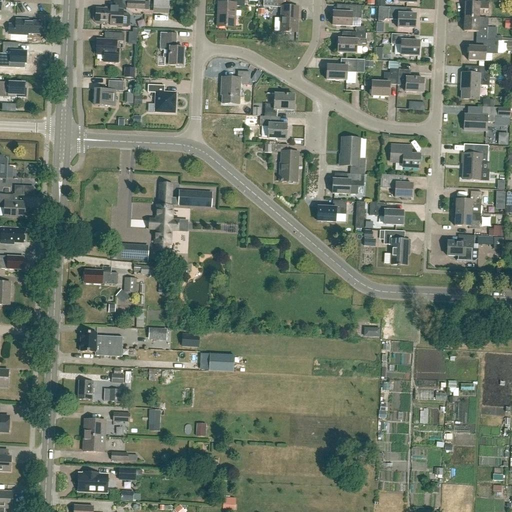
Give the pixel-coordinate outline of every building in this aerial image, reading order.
[(244,7),(244,0),(228,0),(228,4),(218,4),(217,28),(234,29),(235,7),(244,7)] [(280,5),(288,6),(288,0),(263,0),(263,7),(279,8),(280,5)] [(479,18),(479,9),(488,10),(488,0),(477,0),(478,4),(465,4),(464,18),(479,18)] [(144,10),(145,2),(127,1),(126,9),(144,10)] [(360,19),(361,7),(348,6),(348,14),(334,13),(333,26),(350,27),(351,19),(360,19)] [(298,8),(282,7),(280,32),(296,33),(298,8)] [(415,29),(415,16),(399,15),(399,9),(378,8),(378,22),(383,22),(386,20),(398,20),(397,28),(415,29)] [(117,11),(117,9),(112,9),(112,10),(97,10),(96,16),(95,17),(94,21),(98,25),(102,25),(104,24),(111,24),(111,27),(123,27),(123,14),(124,11),(117,11)] [(463,32),(476,33),(476,40),(482,40),(482,41),(498,41),(498,42),(511,41),(511,39),(501,39),(501,37),(494,36),(495,28),(487,28),(488,19),(479,18),(464,18),(463,32)] [(10,32),(9,34),(10,34),(10,40),(26,41),(27,35),(27,34),(39,34),(40,23),(27,23),(27,21),(16,20),(16,26),(10,26),(10,32)] [(137,30),(133,30),(132,33),(128,33),(128,39),(136,39),(137,30)] [(123,42),(124,34),(112,33),(112,41),(97,40),(97,42),(95,42),(94,44),(94,47),(95,49),(97,49),(96,55),(104,56),(104,63),(118,63),(118,50),(116,50),(116,42),(123,42)] [(366,48),(367,34),(352,33),(351,41),(338,40),(337,54),(356,55),(356,47),(366,48)] [(183,67),(184,49),(176,49),(176,35),(160,35),(160,51),(164,51),(164,59),(165,59),(165,66),(169,66),(183,67)] [(409,36),(410,36),(391,35),(391,45),(401,46),(401,56),(419,57),(419,42),(407,42),(407,36),(409,36)] [(482,41),(482,40),(476,40),(476,47),(468,47),(467,61),(479,61),(484,62),(484,54),(497,55),(498,42),(498,41),(482,41)] [(0,55),(0,67),(24,69),(24,64),(26,64),(26,53),(14,52),(14,44),(18,44),(3,43),(3,55),(0,55)] [(363,74),(364,61),(341,60),(340,67),(327,67),(326,81),(346,82),(346,73),(355,74),(356,74),(363,74)] [(479,86),(489,86),(490,68),(478,68),(478,75),(461,74),(461,86),(462,86),(461,100),(478,101),(479,86)] [(134,70),(124,69),(123,78),(134,79),(134,70)] [(423,94),(423,80),(410,79),(410,71),(398,70),(398,85),(405,86),(405,93),(423,94)] [(249,86),(249,73),(237,73),(237,79),(222,79),(221,92),(223,92),(222,105),(239,106),(240,86),(249,86)] [(346,82),(346,84),(355,85),(356,74),(355,74),(346,73),(346,82)] [(397,85),(398,74),(384,74),(383,83),(372,83),(371,97),(389,98),(389,85),(397,85)] [(144,95),(145,81),(137,81),(136,95),(144,95)] [(0,82),(0,97),(6,98),(8,95),(9,95),(9,96),(15,97),(15,96),(18,96),(18,98),(26,98),(26,89),(24,89),(25,84),(9,83),(2,83),(0,82)] [(124,92),(124,83),(109,82),(109,91),(95,90),(94,106),(115,107),(116,92),(124,92)] [(148,86),(148,93),(156,94),(155,113),(175,114),(176,94),(167,93),(167,95),(164,95),(164,87),(148,86)] [(264,118),(277,118),(277,111),(293,112),(293,96),(274,95),(274,106),(265,105),(264,118)] [(494,123),(495,109),(482,108),(482,116),(464,115),(463,131),(486,132),(487,123),(494,123)] [(497,108),(497,117),(503,117),(503,126),(509,126),(509,117),(510,109),(497,108)] [(143,114),(135,114),(135,127),(143,127),(143,114)] [(246,117),(245,126),(259,127),(268,128),(268,139),(285,140),(286,126),(276,125),(277,118),(264,118),(260,117),(246,117)] [(366,141),(366,140),(341,139),(341,155),(340,155),(339,167),(350,167),(350,175),(364,176),(365,160),(359,160),(360,141),(366,141)] [(288,147),(288,146),(272,145),(272,153),(281,153),(281,166),(280,182),(274,181),(274,182),(296,183),(298,154),(284,153),(285,147),(288,147)] [(390,146),(390,160),(393,160),(402,161),(402,169),(419,170),(420,156),(406,155),(407,147),(394,147),(390,146)] [(462,154),(462,164),(463,164),(463,180),(480,181),(488,181),(489,163),(487,163),(488,146),(475,146),(474,155),(462,154)] [(332,195),(350,195),(358,196),(358,187),(363,188),(364,177),(358,176),(344,176),(344,182),(333,181),(332,195)] [(412,199),(412,185),(398,184),(398,176),(380,176),(380,189),(395,189),(395,198),(412,199)] [(150,230),(152,230),(155,230),(155,243),(157,244),(156,251),(168,252),(169,244),(171,244),(171,231),(177,231),(178,222),(172,221),(173,208),(171,208),(171,205),(211,208),(212,194),(179,192),(179,200),(171,199),(172,185),(160,185),(159,207),(157,207),(156,220),(150,220),(150,230)] [(454,214),(471,214),(480,215),(481,193),(471,192),(470,201),(455,200),(455,213),(454,213),(454,214)] [(496,202),(504,203),(505,193),(497,193),(496,202)] [(25,211),(25,203),(13,202),(14,196),(0,194),(0,208),(5,208),(4,217),(23,218),(24,211),(25,211)] [(346,215),(346,202),(333,202),(332,209),(317,208),(317,222),(335,223),(336,214),(346,215)] [(357,203),(355,229),(364,229),(365,203),(357,203)] [(403,226),(403,212),(386,211),(386,204),(375,203),(370,203),(369,216),(384,217),(384,225),(403,226)] [(480,215),(471,214),(454,214),(455,214),(454,226),(469,227),(469,230),(479,230),(480,222),(480,215)] [(178,222),(177,231),(186,232),(187,222),(178,222)] [(494,227),(494,237),(502,237),(502,230),(503,227),(494,227)] [(0,241),(1,241),(5,241),(5,242),(6,244),(12,244),(13,242),(23,243),(24,230),(6,229),(0,229),(0,241)] [(396,240),(396,232),(384,231),(384,245),(392,246),(390,265),(398,266),(398,267),(400,267),(400,266),(406,266),(407,251),(409,251),(410,241),(404,240),(396,240)] [(474,237),(462,236),(462,243),(447,242),(447,256),(457,257),(457,260),(456,260),(456,261),(471,262),(472,250),(474,250),(474,237)] [(502,239),(494,238),(493,249),(501,250),(502,239)] [(375,247),(375,239),(364,239),(363,247),(375,247)] [(148,247),(129,246),(128,260),(147,261),(148,247)] [(23,270),(23,257),(0,256),(0,269),(7,269),(7,270),(23,270)] [(152,275),(153,267),(134,265),(133,271),(140,272),(140,274),(152,275)] [(167,294),(168,267),(157,266),(157,274),(159,275),(158,293),(167,294)] [(117,285),(118,274),(103,273),(103,272),(85,271),(84,284),(102,285),(102,284),(117,285)] [(135,293),(135,287),(136,280),(124,279),(124,286),(123,293),(135,293)] [(0,305),(8,306),(10,284),(0,283),(0,305)] [(120,300),(124,304),(129,298),(125,294),(120,300)] [(379,337),(379,329),(371,329),(371,337),(379,337)] [(81,333),(80,343),(96,343),(95,346),(122,347),(122,338),(96,336),(96,334),(81,333)] [(183,335),(182,347),(198,348),(199,336),(183,335)] [(122,358),(122,347),(95,346),(96,343),(80,343),(80,352),(95,353),(95,357),(122,358)] [(209,371),(233,372),(234,356),(210,355),(209,371)] [(0,387),(7,388),(8,371),(0,370),(0,387)] [(123,384),(123,375),(111,375),(111,383),(123,384)] [(92,401),(93,383),(79,382),(78,400),(92,401)] [(119,403),(120,391),(110,390),(109,402),(119,403)] [(418,390),(418,399),(432,399),(432,390),(418,390)] [(443,423),(443,407),(422,407),(422,423),(443,423)] [(150,410),(149,422),(159,423),(160,411),(150,410)] [(129,423),(130,414),(113,413),(112,422),(129,423)] [(0,416),(0,432),(8,433),(8,429),(9,427),(9,426),(10,425),(10,424),(9,423),(9,422),(9,421),(9,417),(0,416)] [(84,436),(104,437),(105,421),(85,420),(84,436)] [(196,425),(196,436),(204,436),(204,425),(196,425)] [(103,453),(104,437),(84,436),(83,452),(103,453)] [(128,462),(128,454),(111,453),(111,461),(128,462)] [(0,471),(10,472),(11,457),(0,456),(0,471)] [(136,469),(119,468),(118,481),(135,482),(136,469)] [(97,476),(97,474),(84,473),(84,475),(79,475),(78,491),(87,492),(89,493),(91,493),(93,493),(95,493),(97,492),(107,493),(108,477),(97,476)] [(0,511),(3,511),(4,508),(12,508),(12,494),(0,493),(0,511)] [(121,493),(121,501),(133,502),(133,501),(133,495),(133,494),(121,493)] [(235,510),(235,499),(223,498),(223,510),(235,510)]
